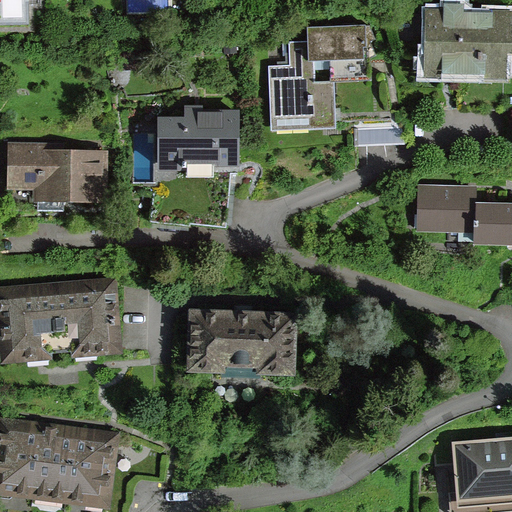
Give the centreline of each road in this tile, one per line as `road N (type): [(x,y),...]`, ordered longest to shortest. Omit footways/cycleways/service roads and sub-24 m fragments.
road 1 (residential): [(511,382),(437,415),(338,479),(173,511)]
road 2 (residential): [(492,137),(452,137),(282,208),(266,221),(258,247)]
road 3 (residential): [(258,247),(470,317),(511,339)]
road 4 (residential): [(258,247),(147,237),(46,240)]
